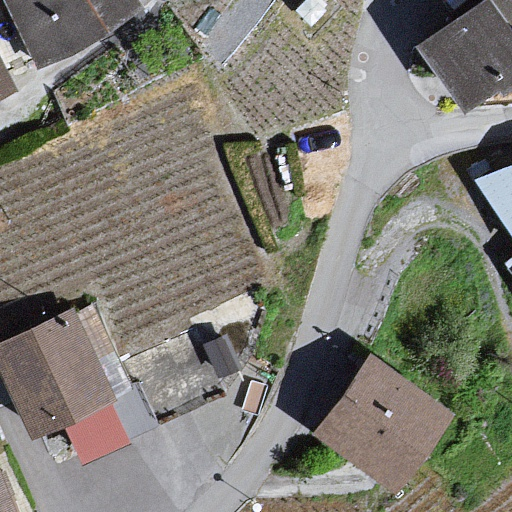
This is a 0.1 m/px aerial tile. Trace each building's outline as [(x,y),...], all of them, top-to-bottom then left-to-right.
[(4,0),(34,51),(123,1),(122,0),(4,0)] [(511,59),(511,0),(462,0),(416,31),(459,95),(511,59)] [(511,160),(480,178),(511,228),(511,160)] [(95,403),(62,325),(0,351),(0,426),(36,511),(60,511),(115,489),(80,409),(95,403)] [(439,402),(363,349),(313,419),(390,473),(439,402)]
